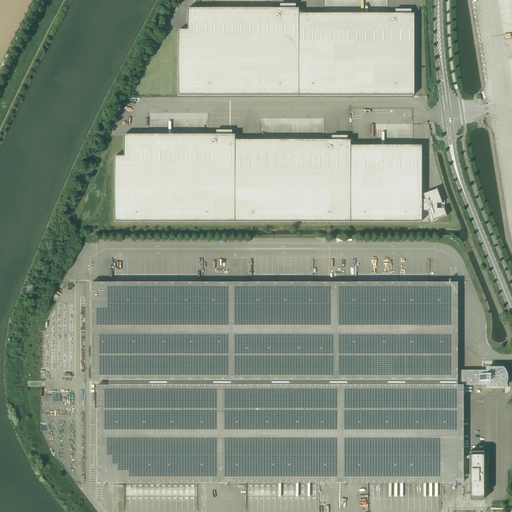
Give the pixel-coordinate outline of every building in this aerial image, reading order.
[(298,96),(298,15),(298,9),(295,9),(295,5),(295,7),(280,7),(280,5),(279,5),(279,9),(272,9),(212,9),(187,9),(187,31),(178,31),(178,96),(298,96)] [(413,96),(413,15),(410,15),(410,10),(410,12),(395,12),(395,10),(394,10),(394,15),(387,15),(323,15),(298,15),(298,96),(350,96),(413,96)] [(234,222),(234,141),(234,135),(231,135),(231,131),(231,133),(216,133),(216,131),(216,135),(208,135),(149,135),(123,135),(123,157),(114,157),(114,222),(234,222)] [(350,222),(350,146),(349,141),(347,141),(347,136),(346,136),(346,138),(331,138),(331,136),(331,141),(324,141),(260,141),(234,141),(234,222),(350,222)] [(421,146),(375,146),(350,146),(350,222),(421,222),(421,211),(421,200),(421,146)] [(421,211),(428,211),(432,221),(432,220),(445,215),(446,216),(443,209),(438,209),(438,204),(441,204),(436,189),(436,190),(423,194),(422,194),(424,200),(421,200),(421,211)] [(91,283),(91,380),(108,380),(213,380),(213,283),(91,283)] [(213,283),(213,380),(335,380),(335,283),(213,283)] [(457,371),(457,283),(335,283),(335,380),(456,380),(456,371),(457,371)] [(97,483),(462,483),(462,386),(494,386),(494,384),(500,384),(501,382),(502,380),(503,378),(502,376),(501,374),(500,372),(494,372),(494,371),(457,371),(456,371),(456,380),(335,380),(213,380),(108,380),(108,386),(97,386),(97,483)] [(466,478),(469,478),(469,501),(482,501),(482,479),(483,479),(483,480),(483,472),(483,474),(482,474),(482,452),(469,452),(469,475),(466,475),(466,478)]
